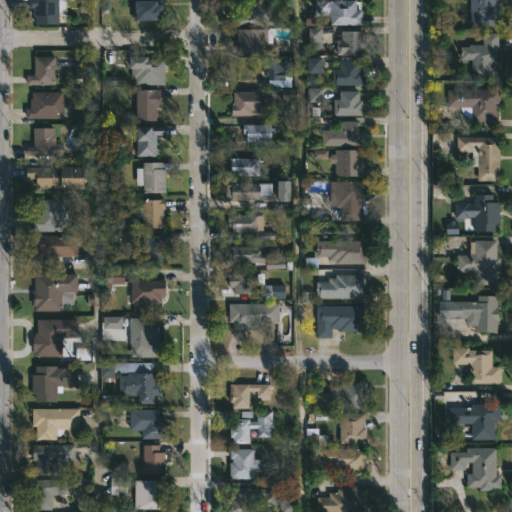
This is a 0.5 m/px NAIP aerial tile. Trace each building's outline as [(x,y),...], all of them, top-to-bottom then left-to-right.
[(66,0),(66,9),(66,11),(60,11),(59,23),(36,23),(36,5),(28,5),(28,0),(66,0)] [(162,0),(162,3),(166,4),(166,19),(135,19),(135,10),(137,10),(137,0),(162,0)] [(358,0),(358,10),(364,10),(363,25),(332,24),(333,2),(331,2),(331,15),(317,15),(317,0),(358,0)] [(500,25),(471,25),(471,0),(502,0),(502,1),(500,1),(500,25)] [(276,25),(237,25),(237,12),(248,12),(249,2),(277,3),(276,25)] [(321,27),(309,28),(309,48),(322,47),(321,27)] [(268,54),(238,54),(238,28),(268,29),(268,54)] [(366,54),(338,54),(338,38),(342,38),(343,30),(367,30),(366,54)] [(500,34),(500,64),(495,64),(495,77),(472,76),(472,59),(461,59),(461,46),(470,46),(470,44),(484,44),(484,32),(500,32),(500,34)] [(165,66),(165,85),(136,84),(136,78),(132,78),(132,66),(114,63),(114,49),(132,49),(132,55),(151,56),(151,58),(166,58),(165,66)] [(57,69),(56,84),(28,83),(28,74),(36,74),(36,56),(56,56),(57,69)] [(320,57),(306,58),(307,73),(321,73),(320,57)] [(292,61),(292,76),(286,76),(285,86),(270,85),(270,75),(267,75),(267,70),(269,70),(269,60),(292,61)] [(361,63),(361,70),(364,70),(364,85),(334,85),(334,68),(340,69),(340,60),(361,60),(361,63)] [(157,121),(137,121),(138,88),(162,89),(162,107),(157,107),(157,121)] [(296,88),(281,88),(281,101),(295,101),(296,88)] [(322,88),(307,88),(307,102),(322,102),(322,88)] [(498,104),(498,120),(473,120),(473,119),(465,114),(462,107),(449,107),(449,89),(502,88),(502,104),(498,104)] [(361,90),(361,99),(364,99),(364,114),(335,115),(335,98),(340,98),(340,90),(361,90)] [(37,117),(27,117),(27,107),(31,107),(31,98),(33,98),(33,91),(64,92),(64,117),(37,117)] [(262,92),(262,98),(274,98),(274,100),(280,100),(280,114),(273,114),(273,111),(266,111),(266,115),(234,114),(234,102),(236,102),(236,91),(262,92)] [(361,122),(361,131),(364,131),(364,145),(323,145),(323,130),(340,130),(340,120),(361,120),(361,122)] [(272,124),(272,127),(276,127),(276,135),(273,135),(273,142),(249,141),(249,133),(245,133),(245,124),(272,124)] [(157,156),(138,155),(138,139),(140,140),(140,126),(165,126),(165,135),(164,135),(164,136),(157,136),(157,156)] [(55,128),(56,143),(62,143),(62,154),(27,155),(27,145),(34,145),(34,127),(55,128)] [(501,138),(501,181),(483,181),(483,162),(473,162),(473,151),(458,151),(458,136),(501,136),(501,138)] [(364,149),(365,176),(336,176),(336,163),(331,163),(331,154),(336,154),(336,149),(364,149)] [(261,158),(261,175),(232,175),(231,157),(261,158)] [(164,162),(174,163),(174,168),(166,168),(166,192),(144,192),(144,185),(136,185),(137,167),(144,167),(144,162),(164,162)] [(88,166),(88,189),(38,189),(38,178),(28,178),(28,166),(88,166)] [(363,201),(362,220),(341,220),(341,206),(331,206),(332,180),(366,181),(366,201),(363,201)] [(290,181),(277,181),(276,202),(289,202),(290,181)] [(264,183),(264,185),(269,185),(269,190),(262,190),(262,199),(233,199),(233,194),(229,194),(230,182),(264,183)] [(476,192),(476,193),(495,194),(495,202),(501,202),(501,223),(498,223),(498,231),(474,231),(474,218),(455,217),(456,202),(468,202),(470,195),(476,192)] [(163,228),(144,228),(144,199),(166,198),(166,209),(163,209),(163,228)] [(66,199),(66,210),(72,210),(71,224),(63,225),(63,232),(33,231),(33,215),(37,215),(37,199),(66,199)] [(258,231),(233,231),(233,215),(263,215),(263,230),(258,231)] [(457,234),(457,221),(445,222),(445,234),(457,234)] [(164,244),(164,264),(144,263),(144,235),(167,234),(166,244),(164,244)] [(79,250),(79,256),(59,256),(59,268),(37,267),(37,254),(33,254),(33,235),(79,236),(79,250)] [(368,241),(368,244),(371,244),(371,256),(367,256),(367,263),(337,263),(337,260),(331,260),(331,256),(318,256),(318,240),(368,241)] [(498,243),(498,257),(501,257),(500,284),(478,284),(478,276),(476,276),(476,272),(457,272),(457,254),(471,254),(471,241),(476,241),(477,240),(498,240),(498,243)] [(252,246),(252,250),(261,250),(261,256),(252,256),(252,263),(234,262),(234,258),(230,258),(230,250),(233,250),(233,246),(252,246)] [(284,253),(265,253),(265,270),(284,269),(284,253)] [(123,284),(123,271),(104,270),(104,283),(123,284)] [(253,273),(254,292),(235,293),(235,287),(230,287),(230,274),(253,273)] [(63,303),(63,311),(35,311),(35,305),(32,305),(32,290),(36,290),(36,274),(79,274),(79,292),(75,292),(75,303),(63,303)] [(367,297),(317,297),(317,282),(329,282),(329,277),(336,277),(336,274),(368,274),(367,297)] [(162,304),(132,303),(132,279),(167,280),(167,296),(162,296),(162,304)] [(284,299),(284,285),(260,285),(260,299),(284,299)] [(499,295),(498,306),(501,306),(501,320),(499,320),(499,333),(487,332),(487,327),(481,327),(482,325),(468,325),(468,318),(453,318),(453,301),(479,301),(479,295),(499,295)] [(280,320),(280,323),(267,323),(267,326),(256,326),(256,328),(233,328),(233,322),(231,322),(231,303),(280,303),(280,320)] [(365,323),(365,332),(340,332),(340,328),(333,328),(333,338),(317,338),(317,306),(367,305),(368,323),(365,323)] [(121,316),(102,317),(102,329),(122,328),(121,316)] [(159,318),(159,324),(161,324),(160,343),(162,343),(162,357),(131,356),(132,317),(159,318)] [(75,338),(75,347),(92,347),(92,360),(76,360),(76,356),(35,356),(35,351),(33,351),(33,336),(35,336),(35,333),(38,333),(38,319),(78,319),(78,338),(75,338)] [(494,347),(494,366),(502,366),(502,383),(471,384),(471,364),(454,364),(454,347),(494,347)] [(106,378),(101,378),(101,363),(155,362),(155,372),(115,372),(115,378),(106,378)] [(58,366),(58,367),(65,367),(65,369),(79,369),(79,386),(62,386),(62,392),(58,392),(58,402),(36,402),(36,393),(33,393),(33,374),(36,374),(36,365),(58,366)] [(156,373),(156,381),(162,381),(162,395),(158,395),(158,403),(143,403),(144,395),(122,395),(122,405),(103,405),(103,394),(120,394),(120,375),(129,375),(129,373),(156,373)] [(368,408),(317,408),(317,392),(330,392),(330,386),(343,386),(343,382),(368,382),(368,408)] [(271,384),(271,399),(258,399),(258,391),(251,391),(251,408),(234,408),(234,402),(231,402),(231,384),(271,384)] [(496,420),(496,440),(474,439),(474,423),(460,423),(460,427),(451,427),(451,407),(474,407),(474,404),(497,404),(497,420),(496,420)] [(168,424),(168,431),(166,431),(165,438),(159,438),(159,432),(152,432),(152,439),(143,438),(143,429),(131,429),(132,414),(121,414),(121,408),(161,409),(160,416),(166,416),(166,424),(168,424)] [(80,424),(80,429),(77,429),(77,435),(71,435),(71,438),(58,438),(58,440),(37,440),(37,426),(33,426),(33,409),(80,409),(80,424)] [(273,411),(272,437),(257,437),(258,428),(251,428),(250,443),(234,443),(234,438),(231,437),(232,419),(251,419),(251,421),(257,421),(257,411),(273,411)] [(338,412),(338,414),(366,413),(365,427),(368,427),(368,444),(341,443),(341,420),(315,420),(315,413),(338,412)] [(58,475),(37,474),(37,445),(77,444),(76,460),(58,460),(58,475)] [(161,451),(161,452),(166,452),(166,459),(168,459),(168,466),(166,466),(165,474),(144,474),(145,445),(161,445),(161,451)] [(255,449),(255,459),(262,459),(262,461),(270,461),(270,473),(255,471),(255,479),(231,478),(231,462),(234,462),(234,459),(231,459),(232,448),(255,449)] [(368,448),(368,457),(370,457),(370,464),(368,464),(368,473),(342,473),(342,468),(330,468),(330,464),(318,464),(318,459),(310,459),(310,448),(368,448)] [(498,448),(498,475),(503,475),(503,488),(493,488),(493,491),(481,491),(481,487),(468,487),(468,474),(474,474),(473,462),(467,462),(467,470),(451,470),(451,452),(468,452),(468,448),(498,448)] [(112,473),(130,474),(130,462),(112,461),(112,473)] [(110,494),(126,495),(126,478),(110,478),(110,494)] [(52,510),(33,510),(34,479),(73,480),(73,486),(70,485),(70,494),(52,494),(52,510)] [(166,509),(136,510),(136,480),(166,480),(166,509)] [(251,488),(261,489),(261,492),(277,492),(277,506),(260,506),(261,497),(251,496),(251,511),(231,511),(232,487),(251,488)] [(369,511),(321,511),(321,497),(330,497),(330,492),(338,492),(338,488),(369,489),(369,511)]
